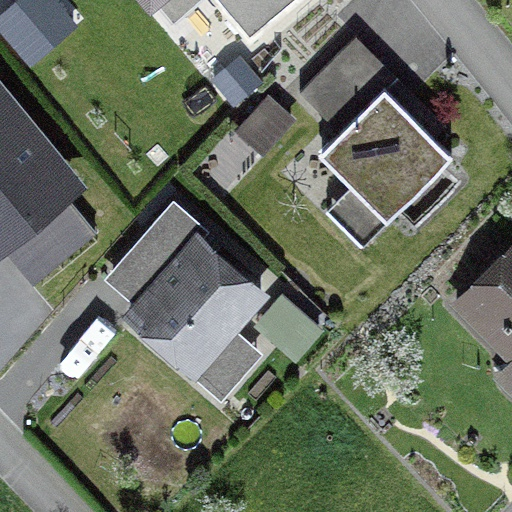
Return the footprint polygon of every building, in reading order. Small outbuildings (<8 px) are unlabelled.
[(223,0),(251,31),(286,0),(223,0)] [(0,235),(81,171),(0,69),(0,235)] [(451,150),(386,85),(322,149),(387,214),(451,150)] [(258,282),(194,227),(128,305),(192,360),(258,282)] [(511,357),(511,248),(458,303),(511,357)]
